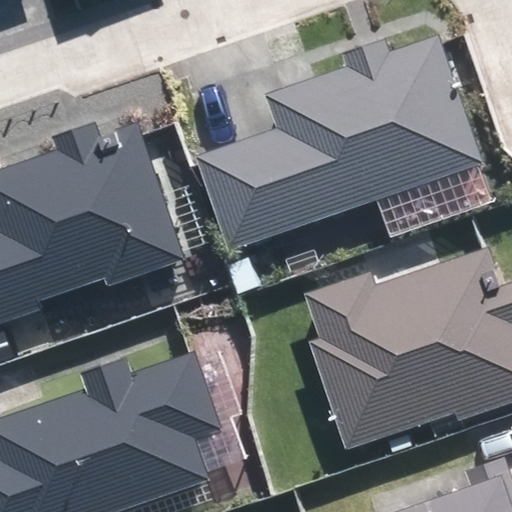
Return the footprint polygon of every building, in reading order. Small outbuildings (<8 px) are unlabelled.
[(391,26),(351,40),(356,55),(272,84),(284,117),(207,144),(239,237),(490,151),(447,26),(397,43),(391,26)] [(105,109),(62,123),(67,139),(0,161),(0,313),(193,249),(147,113),(110,126),(105,109)] [(379,260),(315,280),(331,326),(321,330),(357,439),(511,388),(511,272),(511,273),(498,236),(383,273),(379,260)] [(135,344),(91,359),(97,377),(0,408),(0,511),(81,511),(219,466),(204,422),(228,414),(204,341),(141,362),(135,344)] [(480,474),(376,507),(377,511),(511,511),(511,445),(474,457),(480,474)]
